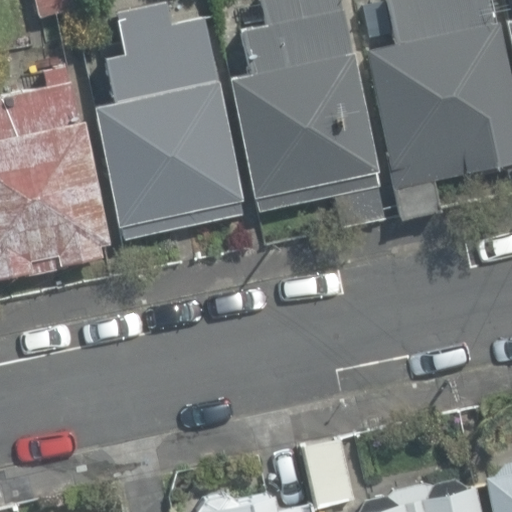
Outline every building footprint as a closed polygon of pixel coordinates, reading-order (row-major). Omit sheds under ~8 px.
[(37,0),(40,13),(73,6),(71,0),(37,0)] [(339,192),(345,223),(378,217),(372,185),(378,184),(352,49),(342,0),(262,0),(267,22),(240,27),(248,71),(229,74),(253,194),(256,193),(259,208),(339,192)] [(367,46),(402,212),(437,205),(431,176),(511,158),(511,83),(498,18),(493,20),(492,20),(487,0),(386,0),(395,40),(367,46)] [(122,221),(125,235),(240,210),(237,197),(243,196),(203,13),(134,28),(135,31),(125,33),(128,49),(105,54),(115,96),(94,101),(120,221),(122,221)] [(0,273),(102,253),(100,240),(109,238),(84,115),(78,117),(67,61),(42,66),(46,83),(0,92),(0,273)] [(301,443),(315,503),(352,495),(339,435),(305,443),(305,442),(301,443)] [(511,511),(511,455),(504,457),(493,469),(484,471),(492,511),(511,511)] [(464,483),(452,471),(390,485),(386,492),(382,490),(361,495),(356,509),(347,510),(347,511),(480,511),(474,481),(464,483)] [(184,505),(185,511),(311,511),(309,502),(298,505),(298,501),(273,507),(269,486),(184,505)]
